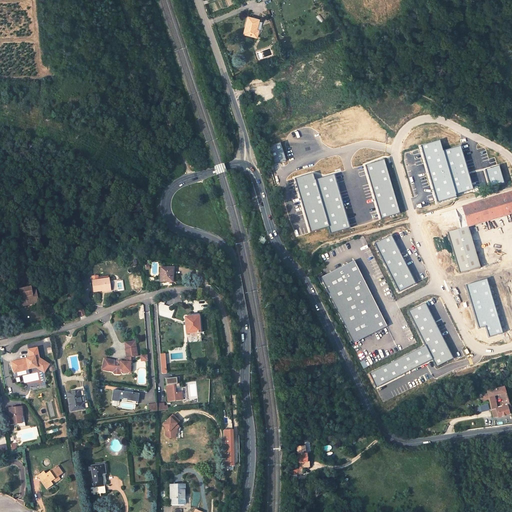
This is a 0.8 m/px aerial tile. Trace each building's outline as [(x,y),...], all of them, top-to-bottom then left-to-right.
[(257,30),(259,19),(248,17),(244,35),(258,38),(259,31),(257,30)] [(276,143),(265,147),(271,164),(282,160),(276,143)] [(379,161),(361,166),(376,218),(394,213),(379,161)] [(309,174),(292,179),(308,233),(325,228),(309,174)] [(344,227),(329,176),(312,181),(327,232),(344,227)] [(511,214),(511,192),(453,210),(459,229),(467,227),(511,214)] [(459,229),(453,210),(440,214),(446,233),(459,229)] [(467,227),(459,229),(446,233),(459,274),(479,269),(467,227)] [(390,235),(374,243),(398,293),(414,286),(390,235)] [(353,260),(321,277),(353,343),(386,326),(353,260)] [(161,267),(161,279),(173,279),(173,267),(161,267)] [(100,275),(91,277),(93,286),(92,286),(92,291),(104,289),(105,290),(111,289),(110,288),(109,279),(100,280),(100,275)] [(109,279),(110,288),(118,287),(116,278),(109,279)] [(21,292),(23,302),(34,300),(34,302),(38,302),(36,295),(33,296),(32,293),(31,289),(29,290),(28,288),(25,289),(26,291),(21,292)] [(422,305),(407,312),(433,367),(448,360),(422,305)] [(199,315),(185,317),(186,333),(200,332),(199,315)] [(136,357),(135,342),(125,343),(126,350),(125,350),(125,358),(124,359),(124,363),(119,363),(119,364),(116,364),(116,363),(113,363),(114,361),(104,359),(102,368),(108,369),(107,371),(113,372),(112,373),(114,374),(118,374),(119,373),(119,372),(129,373),(129,363),(129,358),(136,357)] [(421,345),(367,373),(374,386),(428,358),(421,345)] [(38,358),(36,347),(28,349),(30,359),(27,360),(26,358),(21,360),(22,361),(11,364),(13,372),(32,368),(31,366),(36,365),(40,368),(42,366),(46,368),(48,364),(38,358)] [(130,364),(129,363),(129,373),(119,372),(119,373),(118,374),(129,375),(130,373),(130,364)] [(179,377),(166,379),(167,389),(169,389),(170,392),(167,392),(168,401),(182,399),(182,392),(180,392),(179,377)] [(496,409),(491,410),(493,418),(497,417),(500,417),(511,412),(511,411),(506,390),(504,391),(503,388),(486,392),(489,401),(494,400),(493,397),(500,395),(504,409),(497,411),(496,409)] [(138,404),(139,394),(123,391),(123,392),(120,392),(120,391),(113,390),(111,400),(119,401),(119,400),(122,400),(127,401),(127,402),(138,404)] [(79,391),(67,393),(71,411),(85,409),(84,403),(82,404),(79,391)] [(157,411),(156,404),(147,405),(148,412),(157,411)] [(20,406),(9,407),(10,423),(20,422),(20,416),(21,416),(20,406)] [(175,416),(164,427),(166,428),(165,436),(169,439),(175,440),(176,435),(174,435),(175,431),(179,427),(178,425),(181,422),(175,416)] [(184,425),(181,422),(178,425),(179,427),(175,431),(174,435),(176,435),(178,436),(179,431),(184,425)] [(233,466),(232,430),(223,430),(224,466),(233,466)] [(304,446),(297,447),(298,463),(305,463),(304,446)] [(103,465),(90,467),(94,487),(106,486),(103,465)] [(43,472),(37,477),(46,490),(52,485),(50,482),(54,479),(55,481),(59,478),(57,476),(61,473),(56,466),(45,474),(43,472)] [(184,486),(170,486),(170,505),(184,504),(184,486)]
